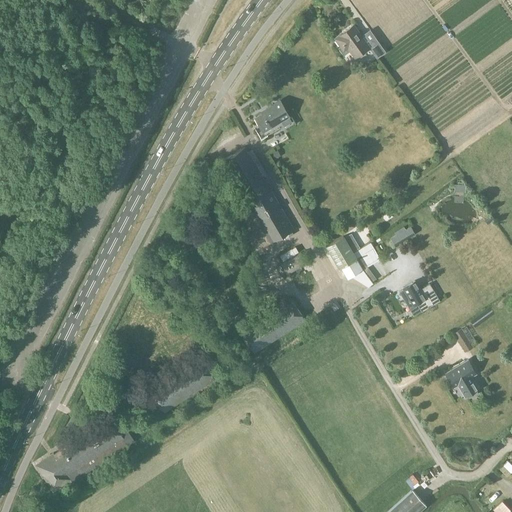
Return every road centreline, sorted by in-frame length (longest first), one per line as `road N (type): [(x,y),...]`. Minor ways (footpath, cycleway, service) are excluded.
road 1 (residential): [(450,471),(210,73)]
road 2 (secondary): [(0,485),(121,230),(210,73)]
